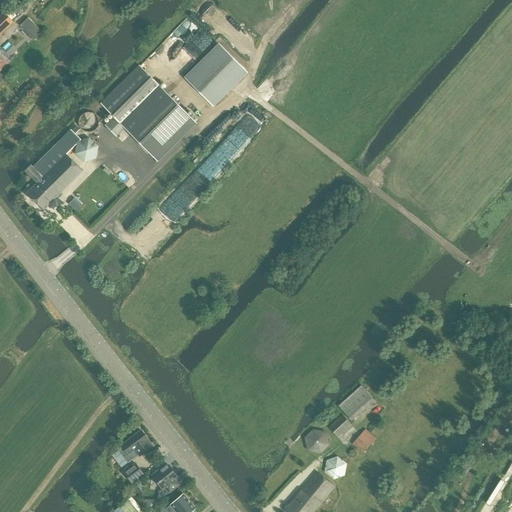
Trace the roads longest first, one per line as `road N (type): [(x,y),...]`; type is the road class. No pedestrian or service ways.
road 1 (tertiary): [(235,511),(0,214)]
road 2 (track): [(476,268),(241,88),(188,136)]
road 3 (track): [(23,511),(101,405),(131,383)]
